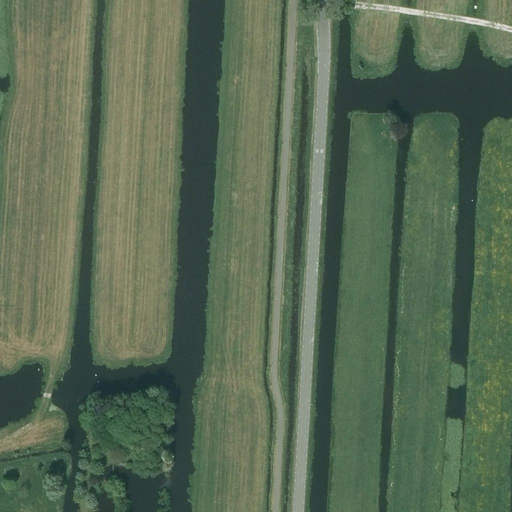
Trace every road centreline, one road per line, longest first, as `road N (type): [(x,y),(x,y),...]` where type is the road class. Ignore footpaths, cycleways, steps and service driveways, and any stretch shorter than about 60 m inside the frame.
road 1 (tertiary): [(296,511),(322,0)]
road 2 (track): [(387,1),(511,25)]
